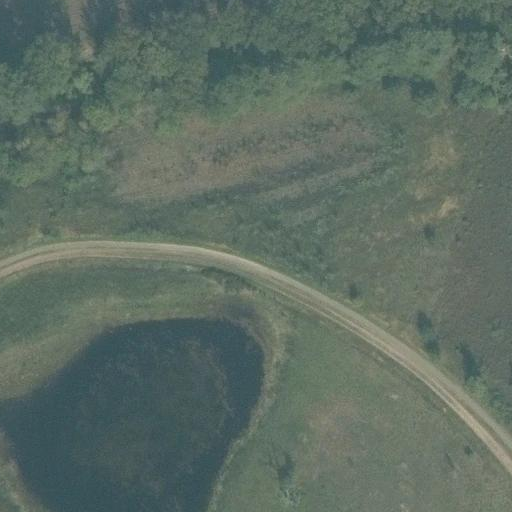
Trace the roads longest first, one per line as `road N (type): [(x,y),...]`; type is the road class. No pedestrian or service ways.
road 1 (track): [(511,472),(461,415),(347,328),(204,269),(111,260),(0,286)]
road 2 (track): [(511,9),(0,128)]
